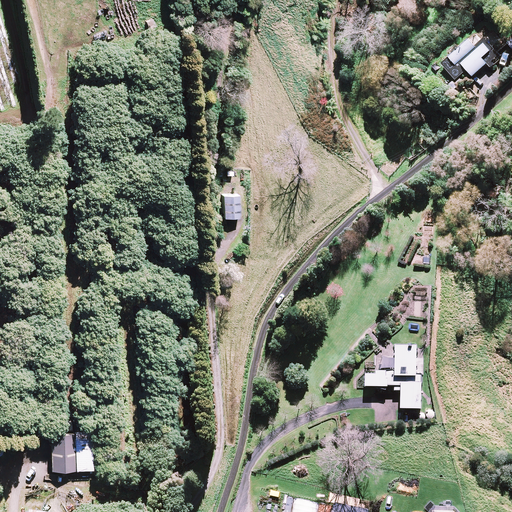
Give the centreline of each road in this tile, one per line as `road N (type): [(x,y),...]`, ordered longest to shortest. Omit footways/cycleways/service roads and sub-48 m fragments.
road 1 (residential): [(221,511),(260,338),(284,291),(335,234),(511,86)]
road 2 (track): [(5,464),(43,448),(43,434),(61,411),(62,136),(29,0)]
